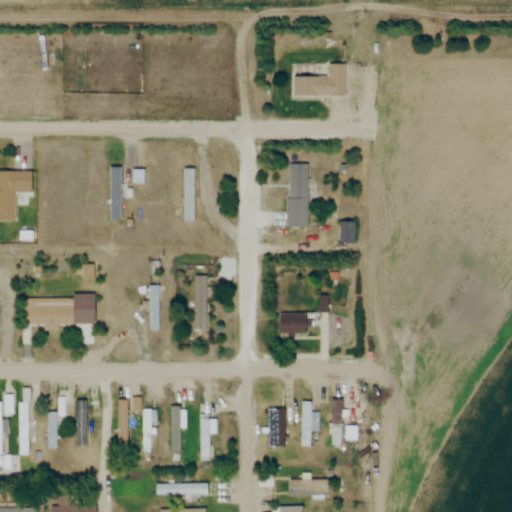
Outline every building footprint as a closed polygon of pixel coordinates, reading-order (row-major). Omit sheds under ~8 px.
[(326,77),(291,77),(291,98),(344,98),(344,64),(326,64),(326,77)] [(286,228),(307,228),(307,164),(286,164),(286,228)] [(194,218),(194,168),(183,168),(183,218),(194,218)] [(355,244),(355,222),(340,222),(340,244),(355,244)] [(193,330),(206,330),(206,276),(193,276),(193,330)] [(149,330),(160,330),(160,286),(149,286),(149,330)] [(74,325),(74,305),(31,305),(31,325),(74,325)] [(278,314),(278,335),(308,335),(308,314),(278,314)] [(18,403),(18,456),(31,456),(31,389),(22,389),(22,403),(18,403)] [(86,447),(86,400),(74,400),(74,447),(86,447)] [(116,400),(116,448),(127,448),(127,400),(116,400)] [(343,400),(332,400),(331,446),(343,446),(343,400)] [(100,402),(90,402),(90,417),(100,417),(100,402)] [(300,402),(300,446),(311,446),(311,432),(319,432),(319,411),(313,411),(313,402),(300,402)] [(285,448),(284,409),(267,409),(267,448),(285,448)] [(142,410),(142,451),(153,451),(153,410),(142,410)] [(185,411),(170,411),(170,450),(185,450),(185,411)] [(47,449),(58,449),(58,412),(47,412),(47,449)] [(199,461),(212,461),(212,414),(199,414),(199,461)] [(272,487),(272,476),(258,476),(258,487),(272,487)] [(289,480),(289,498),(328,498),(328,480),(289,480)] [(207,485),(155,485),(155,496),(207,496),(207,485)]
